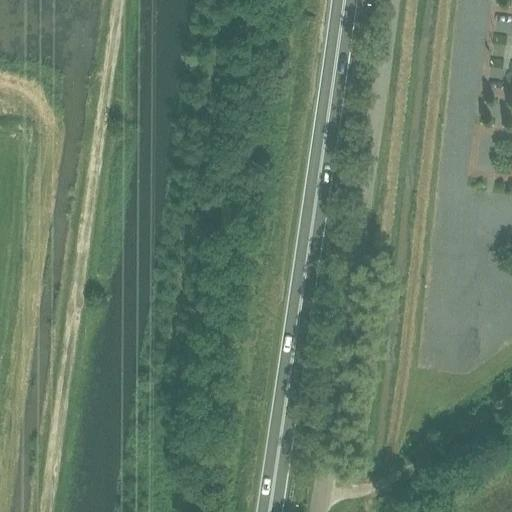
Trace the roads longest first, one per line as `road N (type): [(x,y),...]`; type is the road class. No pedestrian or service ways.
road 1 (trunk): [(269,511),(343,0)]
road 2 (unclassified): [(317,511),(390,0)]
road 3 (track): [(320,494),(377,487),(511,397)]
